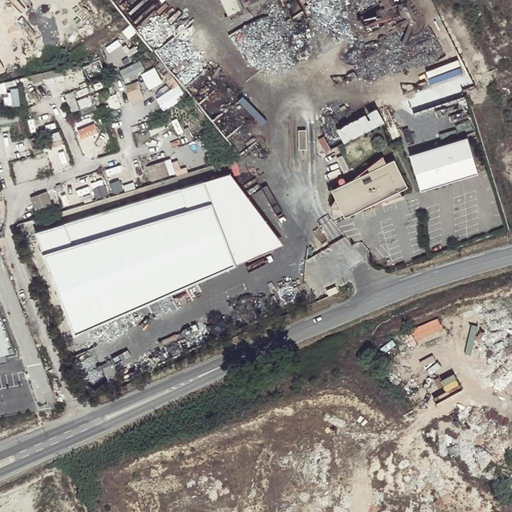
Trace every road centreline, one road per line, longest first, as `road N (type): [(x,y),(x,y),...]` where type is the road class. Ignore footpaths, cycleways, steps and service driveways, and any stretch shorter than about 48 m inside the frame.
road 1 (secondary): [(511,254),(226,364)]
road 2 (secondary): [(0,472),(226,364)]
road 3 (secondary): [(226,364),(0,456)]
